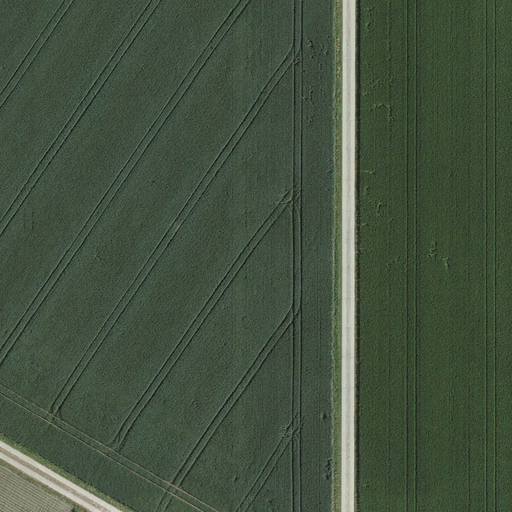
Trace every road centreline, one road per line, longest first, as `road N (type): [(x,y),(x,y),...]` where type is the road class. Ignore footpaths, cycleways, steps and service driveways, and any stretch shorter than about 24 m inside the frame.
road 1 (track): [(346,511),(347,0)]
road 2 (track): [(0,450),(104,511)]
